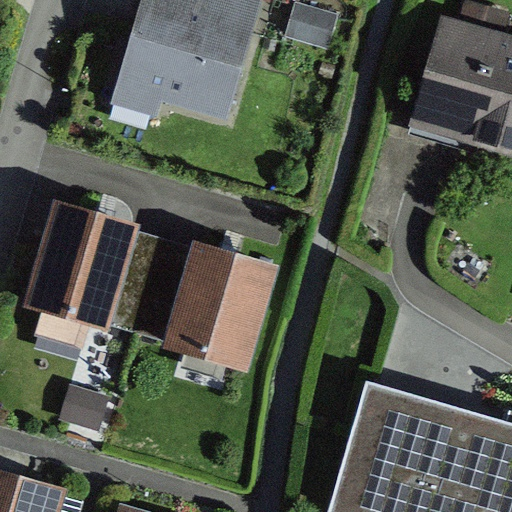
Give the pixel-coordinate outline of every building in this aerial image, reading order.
[(267,1),(262,0),(191,0),(189,9),(148,0),(140,0),(112,112),(159,121),(164,108),(227,127),(267,1)] [(511,45),(442,28),(415,133),(511,157),(511,45)] [(280,271),(50,210),(19,313),(244,377),(280,271)] [(511,511),(511,420),(371,381),(334,511),(511,511)] [(60,511),(65,493),(0,474),(0,511),(60,511)]
